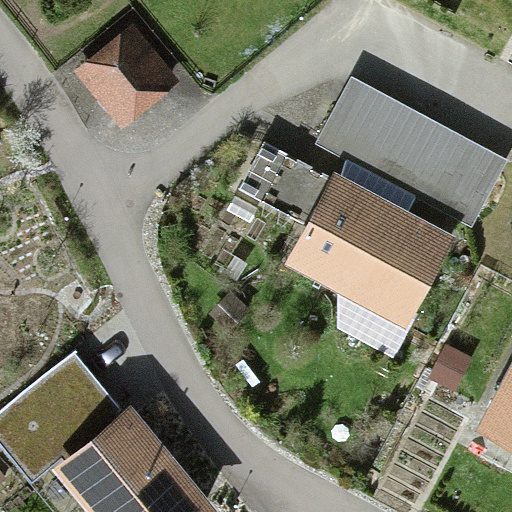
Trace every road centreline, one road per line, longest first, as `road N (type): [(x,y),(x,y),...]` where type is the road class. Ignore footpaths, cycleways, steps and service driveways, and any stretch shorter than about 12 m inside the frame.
road 1 (residential): [(106,197),(161,340),(220,432),(258,467),(340,511)]
road 2 (residential): [(106,197),(369,12)]
road 3 (residential): [(0,48),(106,197)]
